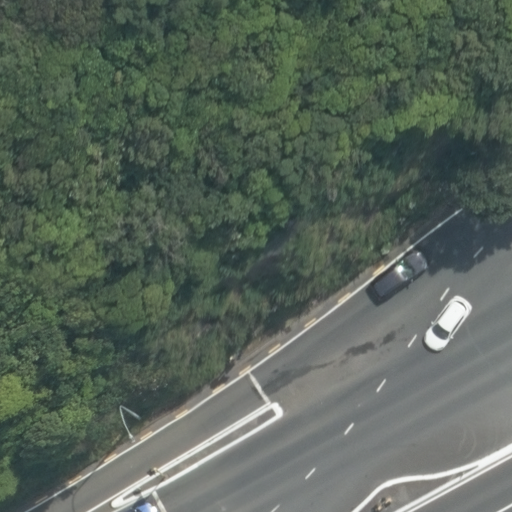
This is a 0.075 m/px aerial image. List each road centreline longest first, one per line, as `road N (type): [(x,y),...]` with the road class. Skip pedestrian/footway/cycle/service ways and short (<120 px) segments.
road 1 (secondary): [(376,442),(511,240)]
road 2 (primary): [(376,442),(511,360)]
road 3 (primary): [(247,511),(376,442)]
road 4 (primary): [(511,396),(376,442)]
